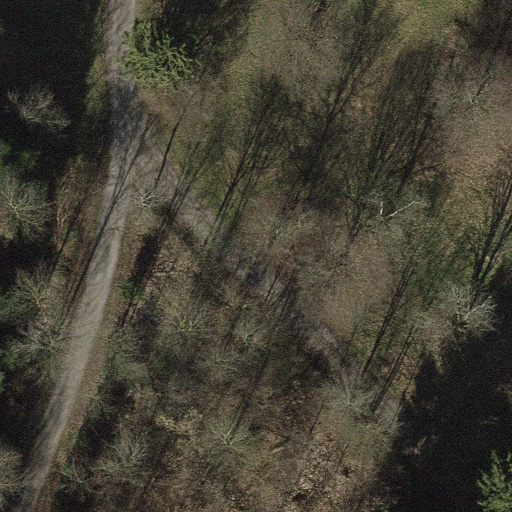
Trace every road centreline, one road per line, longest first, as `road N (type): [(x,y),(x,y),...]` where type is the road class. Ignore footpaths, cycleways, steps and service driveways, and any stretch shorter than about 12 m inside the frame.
road 1 (track): [(26,511),(69,400),(127,139),(126,0)]
road 2 (track): [(480,511),(434,453),(127,139)]
